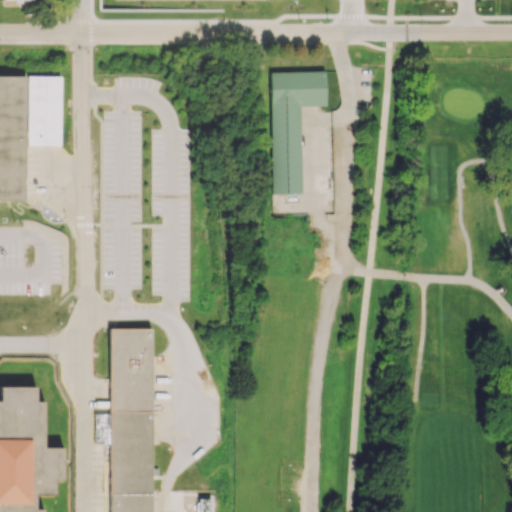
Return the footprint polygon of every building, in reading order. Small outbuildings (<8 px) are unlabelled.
[(269,72),(270,89),(273,195),(302,194),(300,107),(326,107),(326,88),(325,71),(269,72)] [(0,199),(23,199),(23,75),(0,75),(0,199)] [(25,76),(25,145),(58,145),(58,76),(25,76)] [(109,511),(109,443),(95,443),(95,413),(111,413),(111,328),(153,328),(153,406),(153,490),(152,511),(109,511)] [(3,387),(36,387),(36,400),(46,400),(45,446),(66,446),(66,464),(66,479),(56,479),(56,493),(36,493),(36,509),(46,509),(46,511),(0,511),(0,401),(3,401),(3,387)] [(200,497),(200,511),(213,511),(213,497),(200,497)]
